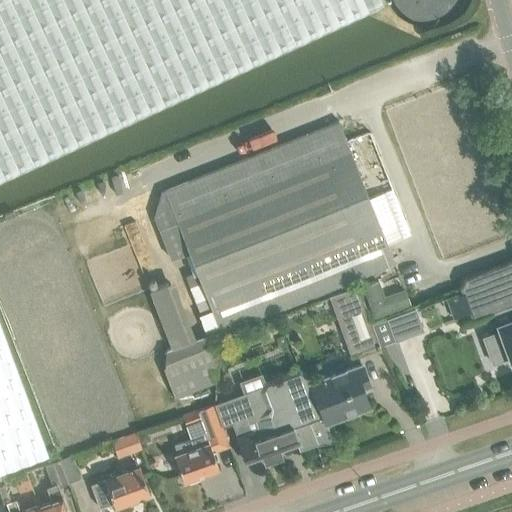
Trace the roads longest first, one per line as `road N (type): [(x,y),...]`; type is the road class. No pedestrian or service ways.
road 1 (unknown): [(511,239),(447,260),(431,249),(368,84)]
road 2 (unknown): [(368,84),(150,174),(146,196)]
road 3 (primary): [(340,511),(511,452)]
road 4 (unknown): [(511,43),(368,84)]
